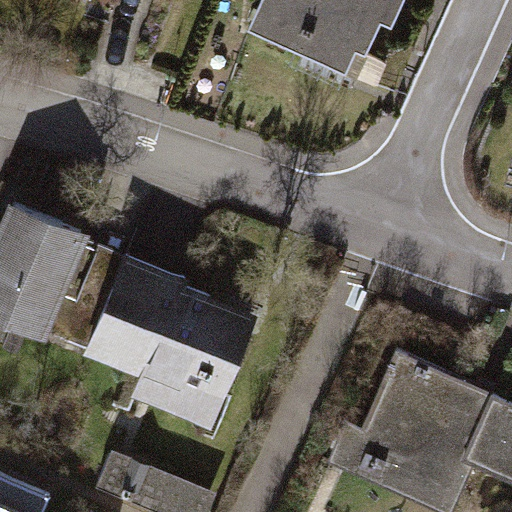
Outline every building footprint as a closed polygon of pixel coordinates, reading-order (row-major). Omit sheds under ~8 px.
[(260,0),(245,37),(358,83),(379,32),(390,37),(405,0),(260,0)] [(89,240),(6,208),(0,222),(0,331),(47,349),(89,240)] [(261,313),(126,265),(90,366),(143,385),(134,411),(215,440),(261,313)] [(511,406),(372,345),(319,466),(424,511),(451,511),(471,467),(511,485),(511,406)] [(212,511),(219,495),(112,455),(96,495),(140,511),(212,511)] [(45,511),(48,505),(0,484),(0,511),(45,511)]
